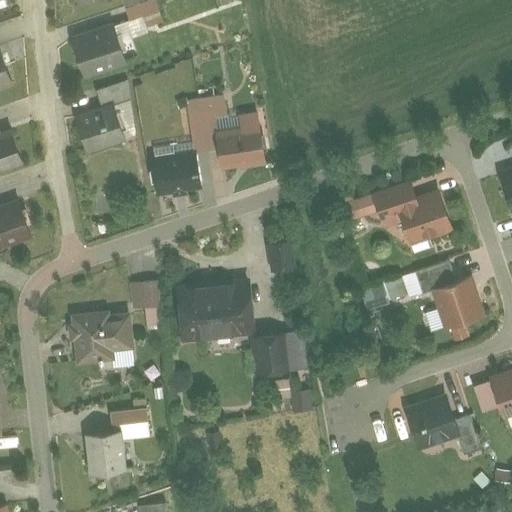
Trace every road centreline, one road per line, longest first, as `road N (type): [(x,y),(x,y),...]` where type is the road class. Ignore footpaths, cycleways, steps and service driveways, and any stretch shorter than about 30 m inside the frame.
road 1 (residential): [(457,141),(78,264)]
road 2 (residential): [(78,264),(38,290),(32,322),(53,511)]
road 3 (residential): [(78,264),(40,0)]
road 4 (residential): [(358,420),(380,391),(511,341)]
road 5 (residential): [(457,141),(511,295)]
